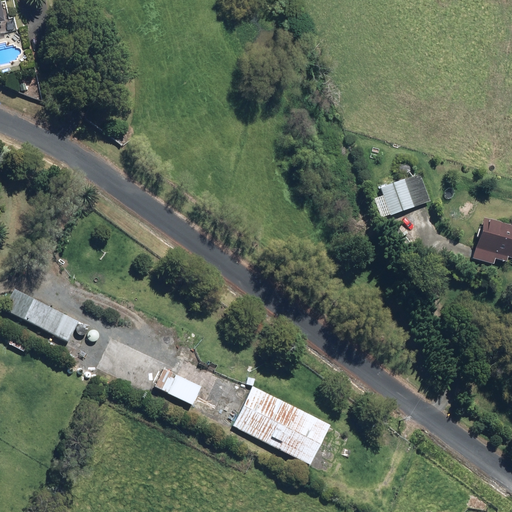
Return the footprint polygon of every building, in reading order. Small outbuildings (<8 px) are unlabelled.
[(431,200),(421,174),(381,186),(391,214),(431,200)] [(508,260),(509,256),(511,256),(511,223),(502,221),(503,220),(492,217),(492,218),(486,216),(479,242),(478,242),(473,256),(495,263),(497,257),(508,260)] [(15,287),(4,308),(69,341),(80,320),(15,287)] [(0,328),(0,339),(4,342),(9,334),(0,328)] [(15,334),(10,344),(23,352),(29,342),(15,334)] [(168,339),(163,348),(183,359),(188,349),(168,339)] [(49,352),(44,360),(64,372),(69,364),(49,352)] [(253,367),(244,363),(235,382),(244,386),(253,367)] [(165,366),(155,386),(193,404),(203,385),(165,366)] [(253,385),(232,425),(311,465),(331,425),(253,385)]
